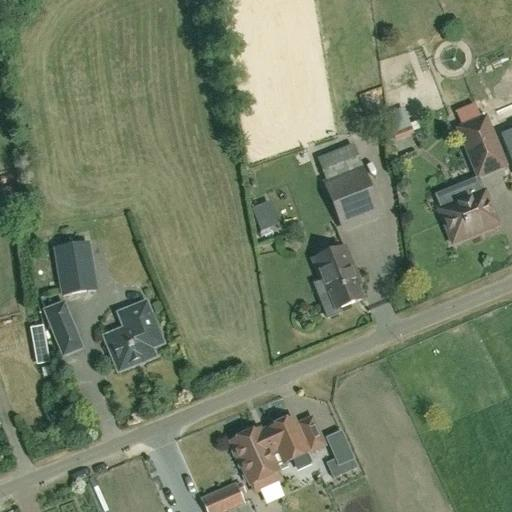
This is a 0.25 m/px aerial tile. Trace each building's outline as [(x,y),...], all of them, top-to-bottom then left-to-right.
[(367,109),(390,104),(387,88),(363,93),(367,109)] [(481,122),(475,107),(456,115),(462,130),(481,122)] [(462,130),(459,131),(479,179),(506,167),(486,120),(481,122),(462,130)] [(414,134),(410,122),(393,129),(398,140),(414,134)] [(511,131),(501,137),(511,164),(511,131)] [(313,159),(323,184),(341,229),(378,214),(350,144),(313,159)] [(23,200),(20,187),(5,191),(9,204),(23,200)] [(486,193),(440,212),(453,245),(499,226),(486,193)] [(88,245),(54,250),(62,297),(96,292),(88,245)] [(328,291),(317,296),(326,320),(339,315),(337,311),(360,302),(355,288),(358,287),(343,250),(312,262),(320,282),(324,281),(328,291)] [(128,331),(107,340),(120,373),(156,359),(152,351),(164,346),(148,306),(122,316),(128,331)] [(48,314),(65,357),(83,350),(67,307),(48,314)] [(270,430),(271,432),(262,436),(260,431),(246,437),(243,436),(236,439),(235,442),(232,444),(251,487),(279,474),(271,456),(284,450),(289,460),(292,461),(307,454),(308,456),(325,448),(313,420),(297,428),(293,420),(270,430)] [(342,434),(327,441),(337,461),(328,465),(335,481),(358,470),(342,434)] [(285,484),(263,490),(268,507),(289,501),(285,484)] [(207,511),(230,511),(245,506),(237,487),(203,502),(207,511)]
